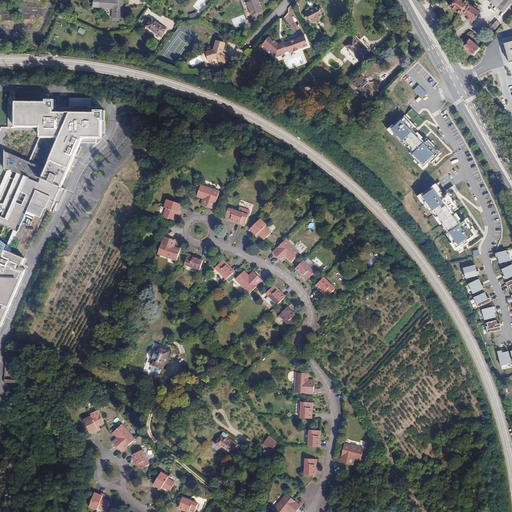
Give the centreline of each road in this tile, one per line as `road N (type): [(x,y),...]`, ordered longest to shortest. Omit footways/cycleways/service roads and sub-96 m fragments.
road 1 (residential): [(309,511),(336,425),(324,378),(297,342),(311,319),(309,304),(281,273),(208,241)]
road 2 (residential): [(430,104),(491,221),(484,249),(510,339)]
road 3 (primary): [(452,86),(511,196)]
